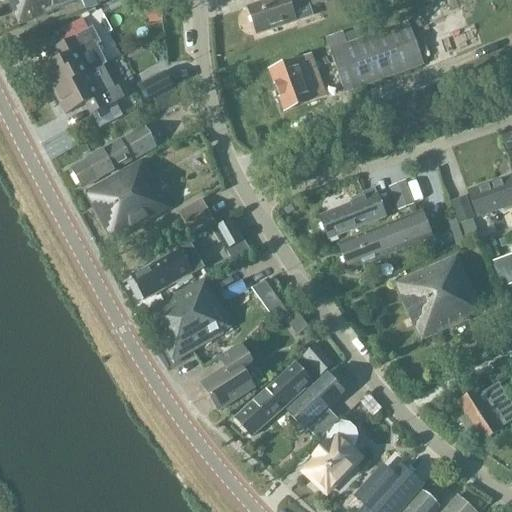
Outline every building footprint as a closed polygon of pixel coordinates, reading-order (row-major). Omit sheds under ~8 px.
[(7,0),(19,26),(79,0),(80,0),(86,12),(114,0),(7,0)] [(255,38),(296,24),(288,0),(274,0),(246,10),(255,38)] [(311,0),(315,9),(340,0),(311,0)] [(162,11),(149,12),(150,26),(163,26),(162,11)] [(423,65),(407,23),(347,46),(343,34),(326,41),(330,53),(331,53),(346,94),(423,65)] [(66,56),(41,69),(53,92),(89,74),(103,67),(106,65),(97,47),(101,46),(93,30),(89,32),(61,46),(66,56)] [(311,57),(270,73),(285,113),(327,97),(311,57)] [(89,74),(53,92),(65,116),(91,103),(97,114),(124,100),(118,89),(115,90),(103,67),(89,74)] [(164,74),(138,87),(147,104),(173,91),(164,74)] [(386,146),(442,126),(429,90),(373,110),(386,146)] [(177,92),(167,97),(173,108),(183,103),(177,92)] [(156,147),(180,134),(175,124),(150,138),(145,129),(71,172),(82,190),(156,147)] [(511,138),(510,135),(502,138),(505,146),(511,143),(511,138)] [(113,244),(173,209),(143,159),(84,194),(113,244)] [(477,221),(511,208),(511,182),(510,178),(467,193),(477,221)] [(392,195),(398,211),(414,205),(407,189),(405,183),(389,189),(392,195)] [(329,242),(385,218),(376,194),(319,218),(329,242)] [(191,240),(215,226),(209,215),(201,200),(177,213),(191,240)] [(349,273),(432,240),(422,213),(338,247),(349,273)] [(477,236),(472,222),(461,226),(466,240),(477,236)] [(225,254),(242,244),(231,223),(213,233),(225,254)] [(499,226),(481,232),(485,244),(503,238),(499,226)] [(507,239),(499,241),(502,249),(509,246),(507,239)] [(511,250),(508,251),(511,259),(493,264),(503,288),(511,284),(511,250)] [(145,301),(192,275),(179,253),(132,279),(145,301)] [(420,343),(470,321),(469,318),(482,313),(458,257),(394,284),(420,343)] [(212,295),(206,285),(207,284),(205,280),(146,313),(174,364),(222,337),(221,334),(233,328),(214,294),(212,295)] [(297,316),(289,322),(298,336),(307,330),(308,329),(298,315),(297,316)] [(333,366),(316,346),(302,358),(301,358),(294,364),(295,364),(235,420),(252,438),(312,382),(309,379),(315,374),(319,378),(333,366)] [(219,411),(254,388),(243,371),(254,364),(243,347),(221,360),(228,370),(203,386),(219,411)] [(498,373),(488,379),(491,384),(501,379),(498,373)] [(305,432),(345,394),(328,376),(287,414),(305,432)] [(476,389),(456,402),(466,416),(460,420),(466,427),(507,399),(498,384),(480,395),(476,389)] [(369,399),(362,405),(367,411),(375,405),(369,399)] [(511,405),(507,399),(466,427),(469,433),(474,429),(484,443),(503,430),(502,429),(511,422),(511,405)] [(327,493),(358,460),(350,452),(353,451),(356,447),(357,442),(355,434),(348,427),(340,426),(332,430),(326,438),(325,447),(314,459),(318,463),(307,474),(327,493)] [(374,475),(355,497),(366,506),(360,511),(400,511),(423,487),(401,467),(385,485),(374,475)] [(438,511),(439,511),(423,496),(408,511),(438,511)] [(471,511),(458,500),(446,511),(471,511)]
